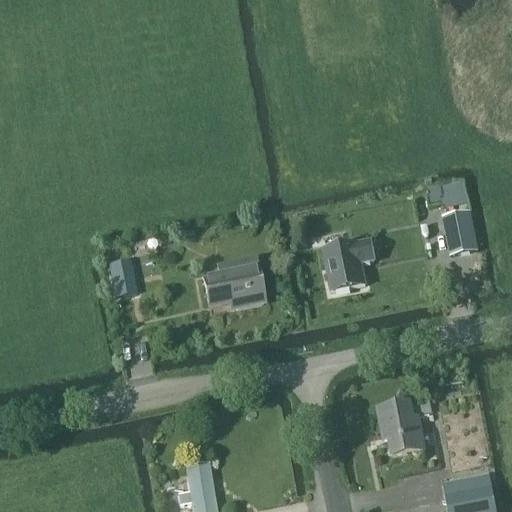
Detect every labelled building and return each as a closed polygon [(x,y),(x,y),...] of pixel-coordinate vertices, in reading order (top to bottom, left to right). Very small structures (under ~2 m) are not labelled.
[(464,182),(441,186),(444,206),(468,202),(464,182)] [(470,215),(443,220),(451,259),(478,254),(470,215)] [(370,243),(323,253),(331,295),(365,289),(361,267),(375,264),(370,243)] [(223,279),(204,283),(209,307),(230,303),(232,313),(264,307),(255,263),(221,269),(223,279)] [(410,405),(378,411),(383,438),(388,437),(392,460),(424,454),(418,421),(430,418),(427,404),(410,407),(410,405)] [(216,511),(212,481),(210,468),(185,472),(188,496),(178,498),(180,509),(191,508),(191,511),(216,511)] [(496,511),(490,478),(443,487),(448,511),(496,511)]
